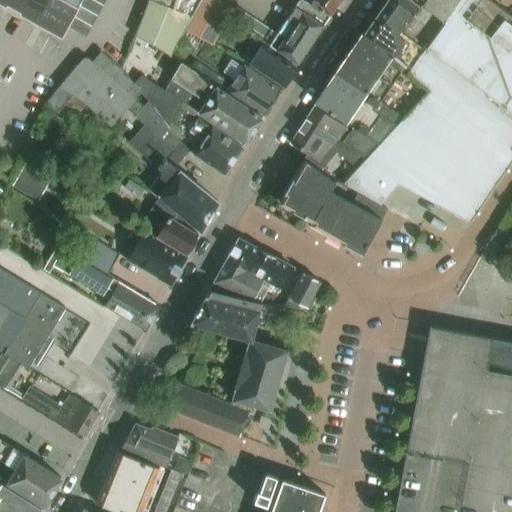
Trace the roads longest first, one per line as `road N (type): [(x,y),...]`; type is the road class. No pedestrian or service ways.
road 1 (residential): [(228,213),(61,511)]
road 2 (residential): [(228,213),(361,0)]
road 3 (residential): [(346,511),(378,291)]
road 4 (residential): [(511,184),(434,280),(378,291)]
road 5 (unclassified): [(378,291),(228,213)]
